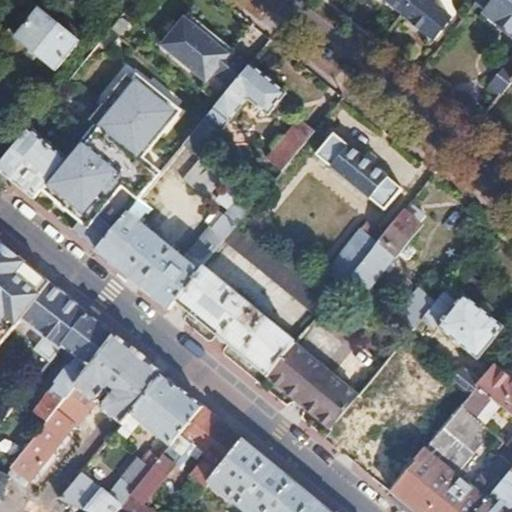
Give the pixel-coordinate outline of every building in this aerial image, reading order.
[(384,0),(402,15),(403,14),(413,0),(384,0)] [(413,0),(403,14),(432,40),(450,18),(432,3),(434,0),(413,0)] [(511,0),(477,0),(477,1),(486,9),(483,12),(511,35),(511,0)] [(28,4),(8,28),(16,34),(14,37),(55,70),(79,41),(37,8),(35,11),(28,4)] [(249,65),(250,63),(187,12),(160,45),(206,82),(199,90),(217,104),(223,97),(232,86),(249,65)] [(217,104),(183,147),(199,160),(247,99),(268,116),(286,94),(249,65),(232,86),(223,97),(217,104)] [(511,71),(506,66),(490,86),(500,95),(511,81),(511,80),(511,71)] [(93,247),(98,252),(116,230),(101,218),(124,189),(139,201),(140,200),(162,173),(144,159),(182,112),(137,75),(134,80),(128,75),(90,121),(96,126),(83,142),(67,161),(60,170),(43,191),(82,223),(74,232),(93,247)] [(299,122),(267,160),(281,173),(314,133),(299,122)] [(29,130),(0,166),(0,170),(35,200),(43,191),(60,170),(67,161),(29,130)] [(333,135),(314,157),(382,212),(400,191),(333,135)] [(199,160),(181,182),(205,201),(222,179),(199,160)] [(212,228),(189,255),(204,268),(226,241),(241,223),(255,205),(244,196),(226,218),(217,211),(207,224),(212,228)] [(116,230),(98,252),(170,310),(176,302),(200,273),(137,222),(145,212),(147,214),(152,209),(140,200),(139,201),(138,203),(124,220),(116,230)] [(378,243),(352,276),(363,285),(379,266),(384,270),(422,224),(405,210),(378,243)] [(241,223),(226,241),(251,262),(267,244),(241,223)] [(332,277),(322,289),(334,298),(352,276),(378,243),(362,230),(327,273),(332,277)] [(0,348),(5,342),(22,320),(51,284),(0,241),(0,348)] [(267,244),(251,262),(318,317),(334,298),(322,289),(267,244)] [(200,273),(176,302),(269,378),(269,377),(296,344),(204,268),(200,273)] [(51,284),(22,320),(44,339),(34,350),(50,363),(63,347),(89,315),(51,284)] [(410,302),(400,315),(416,328),(425,317),(435,305),(410,285),(402,295),(410,302)] [(435,305),(425,317),(477,359),(503,328),(464,295),(457,303),(445,292),(435,305)] [(69,371),(34,414),(47,425),(56,413),(64,402),(115,336),(89,315),(63,347),(80,361),(69,371)] [(115,336),(64,402),(77,412),(84,412),(94,399),(98,401),(109,388),(114,392),(103,405),(105,410),(122,424),(163,376),(115,336)] [(296,344),(269,377),(333,430),(361,396),(296,343),(296,344)] [(463,403),(460,408),(471,417),(487,398),(511,418),(511,441),(506,449),(507,450),(501,457),(511,466),(511,380),(494,365),(480,382),(469,396),(463,403)] [(465,369),(453,383),(469,396),(480,382),(465,369)] [(122,424),(116,432),(126,440),(141,423),(170,447),(203,408),(163,376),(122,424)] [(453,383),(447,390),(463,403),(469,396),(453,383)] [(333,430),(326,438),(345,453),(368,424),(384,404),(366,390),(361,396),(333,430)] [(380,434),(357,463),(391,491),(425,450),(460,408),(463,403),(447,390),(420,424),(421,425),(408,442),(391,428),(385,428),(380,434)] [(150,511),(125,500),(114,511),(185,511),(197,497),(208,484),(243,441),(203,408),(170,447),(160,459),(146,475),(135,488),(130,493),(144,504),(192,447),(208,460),(193,478),(198,483),(174,511),(150,511)] [(460,408),(425,450),(456,476),(475,453),(467,446),(483,427),(471,417),(460,408)] [(47,425),(11,473),(15,480),(25,487),(30,481),(32,483),(73,427),(56,413),(47,425)] [(368,424),(345,453),(357,463),(380,434),(368,424)] [(329,511),(243,441),(208,484),(242,511),(329,511)] [(425,450),(391,491),(416,511),(479,511),(488,501),(456,476),(425,450)] [(150,452),(136,468),(146,475),(160,459),(150,452)] [(511,466),(501,457),(495,465),(508,476),(511,471),(511,466)] [(488,501),(479,511),(507,511),(511,506),(511,471),(508,476),(488,501)] [(82,472),(61,498),(89,511),(114,511),(125,500),(130,493),(135,488),(122,477),(108,493),(82,472)] [(197,497),(185,511),(201,511),(207,506),(197,497)]
